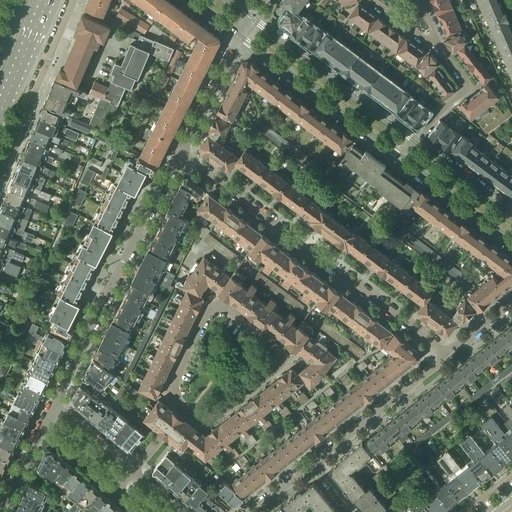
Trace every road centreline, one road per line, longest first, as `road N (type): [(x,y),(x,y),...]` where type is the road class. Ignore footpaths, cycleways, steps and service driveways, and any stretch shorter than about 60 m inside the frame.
road 1 (residential): [(180,153),(55,404)]
road 2 (secondary): [(414,141),(250,18)]
road 3 (secondary): [(239,34),(401,158)]
road 4 (residential): [(0,168),(70,0)]
road 5 (residential): [(313,464),(445,352)]
road 6 (residential): [(414,141),(470,86),(433,38)]
road 7 (secondary): [(401,158),(511,240)]
road 8 (residential): [(239,34),(180,153)]
road 9 (secondary): [(0,121),(51,0)]
road 10 (residential): [(343,275),(445,352)]
road 11 (residential): [(182,409),(213,417),(283,355)]
road 12 (secondary): [(511,214),(414,141)]
road 13 (residential): [(218,304),(171,385),(182,409)]
road 14 (residential): [(180,153),(276,225)]
